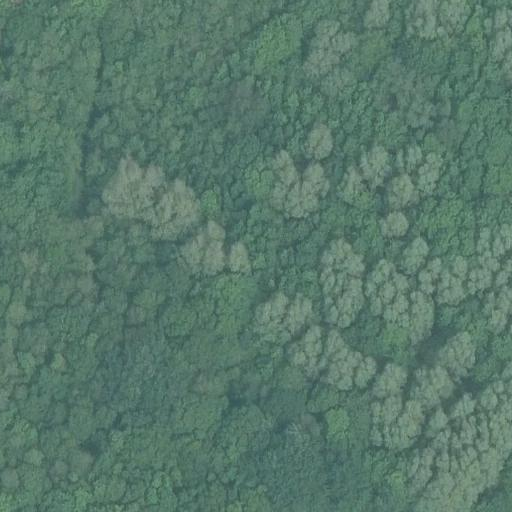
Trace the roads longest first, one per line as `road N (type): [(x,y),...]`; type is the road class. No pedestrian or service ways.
road 1 (track): [(379,511),(281,428),(143,354),(48,225),(60,165),(111,24)]
road 2 (track): [(0,71),(159,0)]
